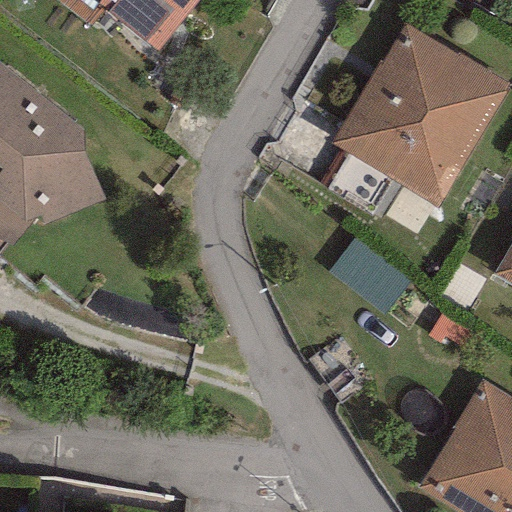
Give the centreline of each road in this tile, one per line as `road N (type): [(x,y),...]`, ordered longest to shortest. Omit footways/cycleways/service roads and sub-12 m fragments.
road 1 (residential): [(336,467),(242,237),(236,158),(318,0)]
road 2 (unclassified): [(0,450),(336,467)]
